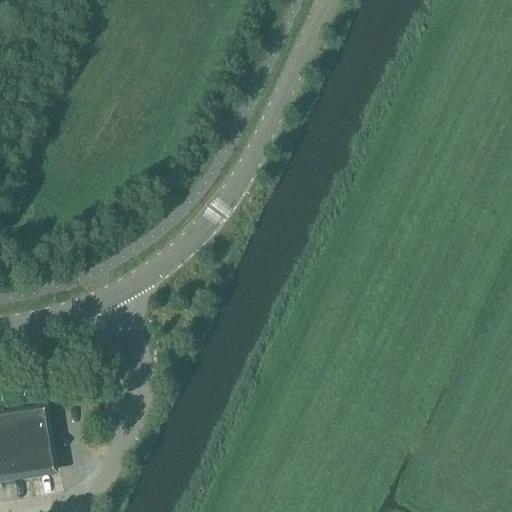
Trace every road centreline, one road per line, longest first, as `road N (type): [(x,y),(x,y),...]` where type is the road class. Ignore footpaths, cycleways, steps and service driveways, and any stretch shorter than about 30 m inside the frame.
road 1 (secondary): [(108,295),(192,235),(233,173),(320,0)]
road 2 (unclassified): [(77,498),(115,466),(132,419),(133,360),(108,295)]
